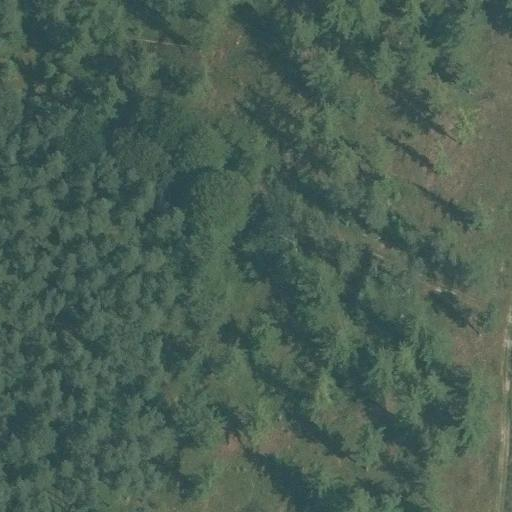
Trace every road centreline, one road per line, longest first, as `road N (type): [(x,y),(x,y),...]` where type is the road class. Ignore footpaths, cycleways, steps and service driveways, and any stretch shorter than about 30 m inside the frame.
road 1 (track): [(511,320),(0,94)]
road 2 (track): [(511,320),(493,511)]
